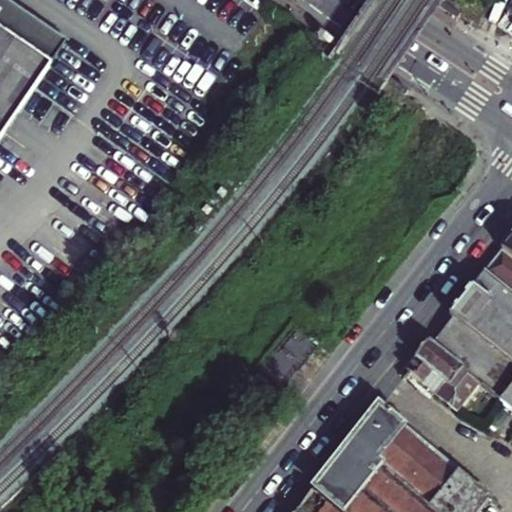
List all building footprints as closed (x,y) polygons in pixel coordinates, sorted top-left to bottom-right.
[(0,0),(0,143),(68,43),(3,0),(0,0)] [(456,164),(417,139),(404,159),(443,185),(456,164)] [(511,242),(488,273),(511,291),(511,242)] [(511,291),(488,273),(461,307),(454,314),(459,318),(436,345),(481,380),(505,400),(511,391),(511,291)] [(436,345),(433,341),(422,354),(411,368),(458,407),(481,380),(436,345)] [(482,511),(495,498),(381,404),(316,487),(318,488),(298,511),(482,511)]
